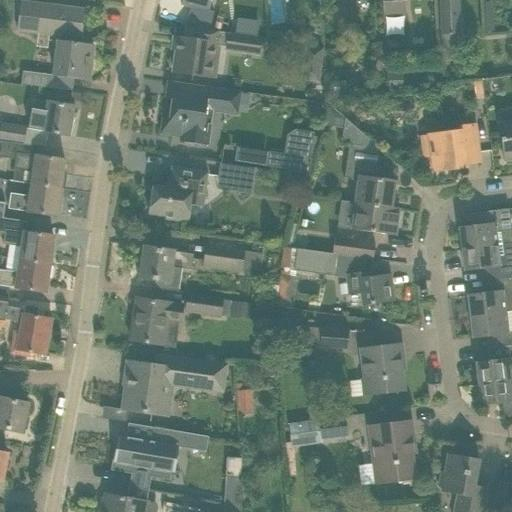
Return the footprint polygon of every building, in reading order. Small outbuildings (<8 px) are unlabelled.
[(181,0),(180,4),(190,7),(208,12),(210,0),(181,0)] [(457,0),(437,0),(440,35),(459,35),(457,0)] [(17,23),(16,32),(48,36),(58,37),(52,75),(50,75),(22,71),(20,84),(71,90),(73,79),(88,81),(93,45),(80,43),(84,11),(71,9),(20,3),(17,23)] [(177,38),(172,72),(192,75),(215,78),(220,46),(225,47),(227,33),(205,30),(186,27),(185,27),(184,28),(183,39),(177,38)] [(224,51),(258,56),(261,37),(227,33),(225,47),(224,51)] [(402,71),(385,72),(386,89),(403,88),(402,71)] [(160,128),(159,134),(178,137),(178,142),(208,146),(211,125),(210,125),(211,112),(237,116),(239,102),(240,92),(189,85),(167,82),(164,98),(171,99),(168,119),(167,119),(162,118),(160,128)] [(30,109),(27,128),(48,132),(67,136),(72,106),(53,103),(45,102),(32,99),(30,109)] [(355,181),(352,203),(391,208),(391,207),(395,181),(374,178),(378,148),(328,104),(323,126),(342,129),(340,144),(348,145),(343,178),(350,179),(350,180),(355,181)] [(511,120),(498,122),(503,161),(511,159),(511,120)] [(0,122),(0,141),(6,143),(22,145),(25,127),(0,122)] [(425,135),(420,136),(422,158),(430,157),(432,173),(466,168),(465,164),(480,163),(475,124),(456,127),(457,130),(425,134),(425,135)] [(28,183),(28,184),(60,189),(64,160),(14,153),(11,181),(28,183)] [(269,153),(267,166),(288,170),(288,172),(309,175),(311,160),(269,153)] [(215,190),(251,195),(255,168),(219,163),(215,190)] [(164,220),(187,223),(190,205),(202,207),(207,172),(171,167),(168,188),(152,186),(148,214),(165,216),(164,220)] [(60,189),(28,184),(27,196),(9,194),(7,209),(56,216),(60,189)] [(391,208),(352,203),(349,229),(395,236),(399,208),(391,207),(391,208)] [(458,227),(461,249),(511,242),(511,240),(511,229),(508,209),(491,211),(493,223),(458,227)] [(18,247),(16,260),(48,265),(53,236),(17,231),(19,220),(2,218),(2,219),(0,218),(0,234),(3,235),(2,245),(18,247)] [(243,251),(245,242),(206,237),(201,266),(240,272),(241,271),(258,273),(262,254),(243,251)] [(336,255),(372,260),(374,243),(334,237),(331,254),(336,255)] [(478,282),(483,281),(511,276),(511,242),(461,249),(463,271),(476,269),(478,282)] [(175,251),(163,249),(143,247),(141,262),(137,264),(136,272),(139,275),(139,278),(155,281),(154,288),(177,292),(181,269),(190,270),(192,254),(174,252),(175,251)] [(333,276),(336,255),(296,249),(293,271),(333,276)] [(52,277),(53,268),(52,266),(48,266),(48,265),(16,260),(15,272),(0,269),(0,296),(7,298),(9,287),(44,292),(47,278),(50,278),(52,277)] [(393,302),(390,274),(372,276),(371,271),(345,274),(348,295),(360,294),(361,306),(393,302)] [(466,295),(469,317),(505,312),(511,311),(511,276),(483,281),(484,293),(466,295)] [(129,340),(149,343),(174,347),(178,323),(181,323),(182,312),(219,318),(222,299),(185,294),(184,305),(136,299),(134,308),(136,309),(134,322),(132,322),(129,340)] [(7,298),(0,296),(0,326),(2,327),(3,319),(13,321),(13,323),(18,324),(17,331),(13,331),(8,354),(28,358),(29,352),(45,355),(48,335),(45,335),(48,319),(27,315),(28,311),(6,307),(7,298)] [(278,309),(277,318),(285,319),(287,310),(278,309)] [(505,312),(469,317),(472,338),(507,334),(505,312)] [(318,348),(346,350),(347,329),(320,327),(320,328),(306,327),(304,345),(318,346),(318,348)] [(257,342),(250,347),(250,356),(258,360),(266,355),(265,346),(257,342)] [(359,379),(361,397),(404,391),(402,371),(405,370),(401,343),(357,349),(361,378),(359,379)] [(475,362),(477,384),(511,379),(511,345),(487,348),(488,360),(475,362)] [(124,377),(128,377),(127,385),(125,385),(121,409),(168,416),(172,387),(222,393),(227,365),(156,355),(154,366),(126,362),(124,377)] [(275,368),(262,369),(263,378),(276,377),(275,368)] [(511,379),(477,384),(480,406),(502,403),(504,417),(511,415),(511,379)] [(236,392),(238,416),(252,415),(250,390),(236,392)] [(0,427),(22,432),(28,404),(0,398),(0,427)] [(301,422),(304,439),(319,437),(320,440),(346,436),(344,416),(301,422)] [(414,443),(411,420),(365,425),(373,485),(415,480),(412,455),(416,454),(414,443)] [(125,437),(120,436),(118,446),(114,445),(110,470),(131,474),(132,467),(151,470),(150,477),(169,480),(174,447),(205,452),(208,437),(156,428),(154,442),(125,437)] [(439,488),(439,492),(455,494),(451,511),(482,511),(487,488),(474,486),(478,459),(447,454),(444,472),(440,471),(437,488),(439,488)] [(294,466),(293,455),(283,456),(284,467),(294,466)] [(224,473),(223,494),(242,495),(241,474),(224,473)] [(498,482),(494,503),(504,505),(508,483),(498,482)] [(155,511),(156,508),(155,503),(104,494),(100,511),(155,511)]
